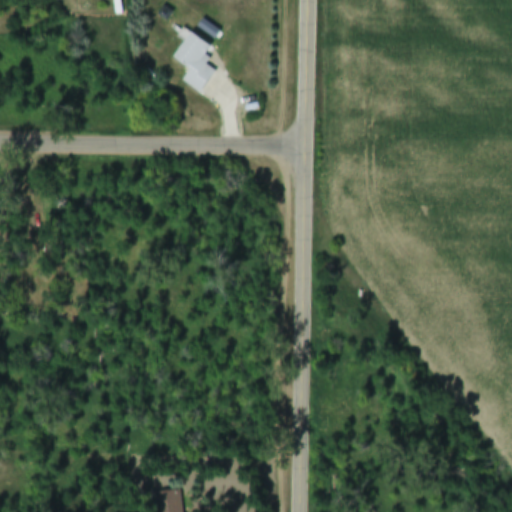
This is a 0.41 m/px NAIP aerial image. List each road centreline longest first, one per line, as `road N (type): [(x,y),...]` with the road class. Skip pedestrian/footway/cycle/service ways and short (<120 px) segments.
road 1 (tertiary): [(298,511),(305,0)]
road 2 (residential): [(303,150),(0,144)]
